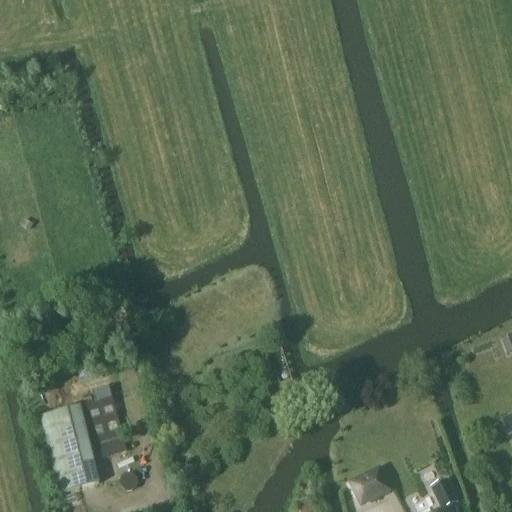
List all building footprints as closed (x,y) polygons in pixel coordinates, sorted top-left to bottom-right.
[(511,338),(501,342),(506,357),(511,355),(511,338)] [(41,419),(59,496),(98,487),(79,410),(41,419)] [(511,417),(501,422),(507,439),(511,437),(511,417)] [(360,510),(390,495),(379,471),(348,486),(360,510)] [(454,511),(452,507),(456,505),(445,483),(431,490),(441,511),(443,511),(442,511),(454,511)]
